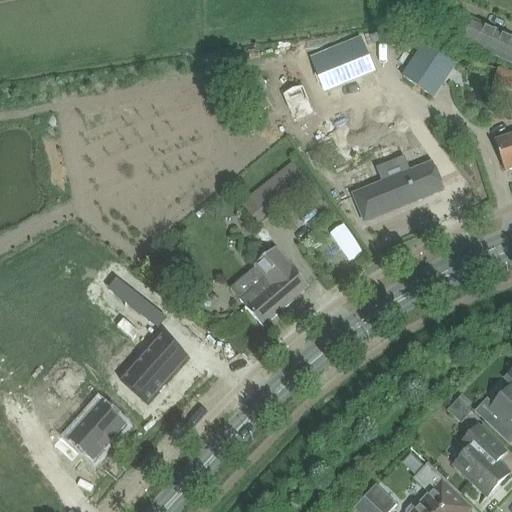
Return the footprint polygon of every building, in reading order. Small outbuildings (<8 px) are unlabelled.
[(440,9),(439,0),(411,0),(413,12),(440,9)] [(511,65),(511,37),(470,19),(460,42),(511,65)] [(361,40),(311,60),(325,93),(375,73),(361,40)] [(427,45),(404,78),(433,98),(456,65),(427,45)] [(496,91),(511,89),(511,70),(495,71),(496,91)] [(269,95),(282,118),(312,102),(298,78),(269,95)] [(511,136),(495,142),(505,172),(511,170),(511,136)] [(383,185),(354,196),(365,224),(445,192),(433,164),(411,173),(405,158),(376,170),(383,185)] [(289,163),(241,203),(258,223),(306,183),(289,163)] [(309,288),(276,249),(254,268),(264,280),(240,301),(263,327),(309,288)] [(124,285),(115,296),(140,316),(149,305),(124,285)] [(163,336),(122,383),(149,407),(190,360),(163,336)] [(488,400),(475,413),(483,420),(508,444),(509,445),(511,442),(511,372),(507,377),(511,381),(511,388),(495,407),(488,400)] [(463,396),(459,401),(468,409),(472,404),(463,396)] [(459,401),(448,412),(460,423),(470,412),(468,409),(459,401)] [(101,405),(69,441),(93,462),(125,427),(101,405)] [(510,475),(497,463),(506,454),(507,453),(480,427),(462,446),(469,452),(455,467),(488,498),(510,475)] [(459,499),(461,496),(429,466),(415,481),(431,496),(420,507),(418,506),(414,505),(407,511),(469,511),(471,511),(459,499)] [(391,511),(397,506),(376,487),(365,499),(367,501),(378,511),(391,511)] [(0,511),(51,511),(42,495),(41,496),(42,498),(23,508),(17,495),(0,504),(0,511)]
